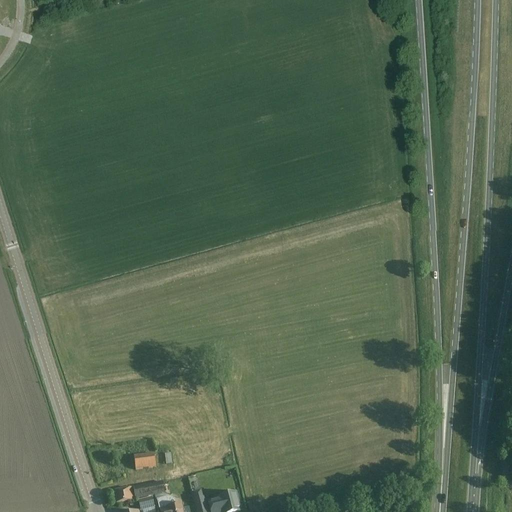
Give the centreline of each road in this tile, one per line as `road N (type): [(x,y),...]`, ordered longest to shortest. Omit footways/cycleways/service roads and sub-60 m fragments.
road 1 (primary): [(475,0),(443,468)]
road 2 (primary): [(418,0),(443,468)]
road 3 (primary): [(473,452),(494,0)]
road 4 (unclassified): [(98,511),(0,209)]
road 5 (primary): [(473,452),(511,273)]
